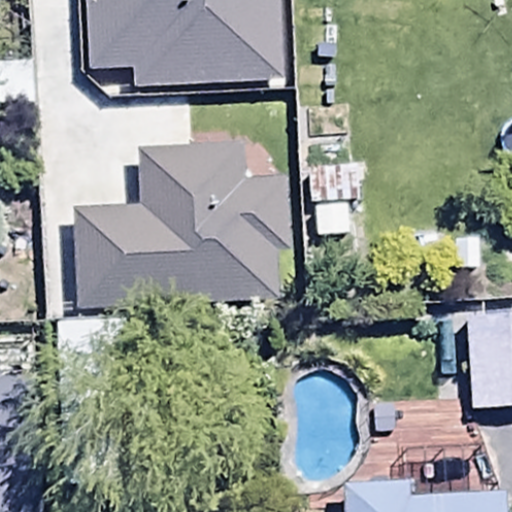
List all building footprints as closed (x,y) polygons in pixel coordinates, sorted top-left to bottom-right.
[(85,0),(88,92),(101,110),(277,99),(272,0),(85,0)] [(70,229),(77,326),(278,313),(275,268),(285,268),(280,196),(244,198),(242,161),(136,168),(139,225),(70,229)] [(359,181),(306,182),(307,219),(360,218),(359,181)] [(511,340),(464,343),(469,428),(511,425),(511,340)] [(0,511),(39,511),(33,395),(0,397),(0,511)] [(468,511),(468,491),(342,495),(342,511),(468,511)]
